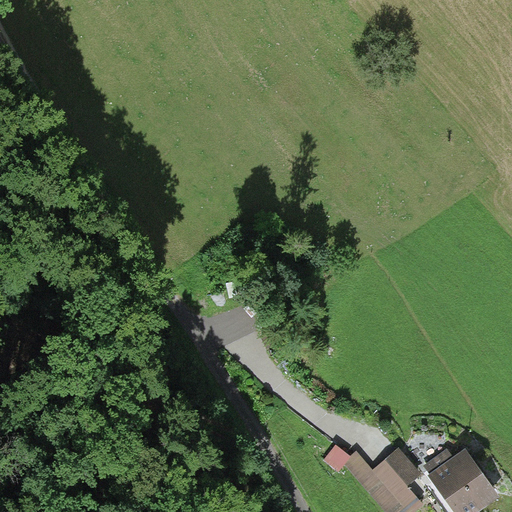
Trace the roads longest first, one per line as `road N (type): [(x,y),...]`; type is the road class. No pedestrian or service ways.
road 1 (track): [(269,451),(104,378),(0,319)]
road 2 (track): [(0,28),(150,275)]
